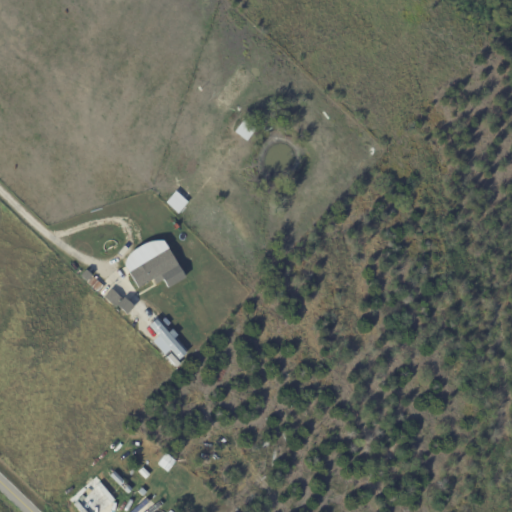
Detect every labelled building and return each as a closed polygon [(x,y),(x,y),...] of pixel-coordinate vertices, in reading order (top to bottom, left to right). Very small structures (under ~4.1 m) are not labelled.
[(330,178),(345,166),(350,173),(335,185),(330,178)] [(177,263),(138,287),(129,272),(168,248),(177,263)] [(74,261),(92,277),(89,281),(71,265),(74,261)] [(93,277),(103,286),(98,293),(87,283),(93,277)] [(155,295),(163,308),(155,313),(147,300),(155,295)] [(166,454),(176,461),(167,472),(157,465),(166,454)] [(142,468),(150,475),(145,479),(138,472),(142,468)] [(114,472),(132,489),(128,494),(110,476),(114,472)] [(208,487),(223,501),(218,507),(203,493),(208,487)] [(142,488),(146,493),(142,497),(138,492),(142,488)]
